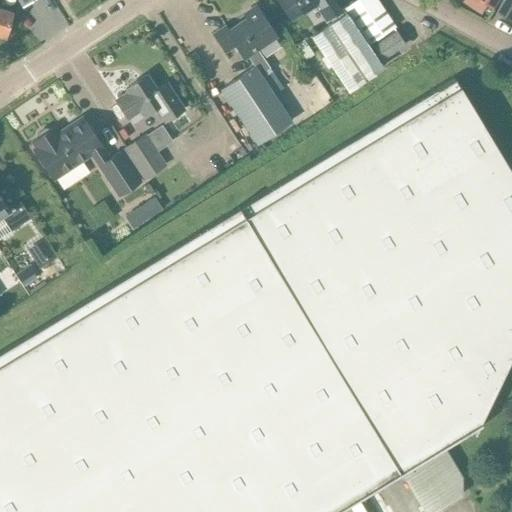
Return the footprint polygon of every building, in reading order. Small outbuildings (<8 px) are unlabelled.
[(333,0),(291,0),(282,6),(291,20),(318,2),(329,19),(340,11),(333,0)] [(328,69),(332,66),(348,90),(382,68),(367,45),(395,27),(377,0),(357,0),(345,8),(348,12),(312,36),(325,56),(321,59),(328,69)] [(499,0),(479,0),(494,9),(499,0)] [(511,0),(505,0),(498,12),(511,20),(511,0)] [(0,35),(4,37),(11,12),(0,9),(0,35)] [(290,121),(261,77),(271,71),(257,49),(276,36),(258,10),(228,31),(224,26),(213,34),(225,53),(235,46),(243,58),(247,56),(254,67),(220,89),(257,144),(290,121)] [(404,44),(396,31),(373,46),(382,59),(404,44)] [(297,48),(314,73),(320,69),(316,63),(316,62),(311,55),(313,53),(306,42),(297,48)] [(116,99),(127,116),(128,118),(140,111),(143,115),(155,107),(165,121),(185,108),(167,81),(156,88),(147,75),(125,89),(127,92),(116,99)] [(238,209),(0,353),(0,511),(332,511),(398,473),(400,477),(401,477),(423,511),(434,511),(460,496),(462,476),(443,445),(476,426),(472,432),(474,433),(511,353),(511,173),(454,78),(239,208),(238,207),(237,207),(238,209)] [(311,92),(305,102),(307,103),(306,105),(316,111),(317,110),(319,111),(325,101),(323,100),(324,98),(315,92),(313,94),(311,92)] [(36,139),(32,142),(36,148),(33,149),(53,180),(91,154),(99,165),(109,180),(119,195),(140,181),(120,151),(108,159),(101,148),(102,147),(82,117),(58,133),(54,127),(49,130),(45,129),(37,134),(36,139)] [(145,135),(124,148),(144,178),(164,165),(156,152),(173,142),(167,133),(162,125),(145,136),(145,135)] [(0,215),(0,216),(10,231),(30,218),(5,179),(0,182),(0,215)] [(154,198),(131,213),(140,226),(162,211),(154,198)] [(27,250),(39,270),(57,258),(45,238),(27,250)]
